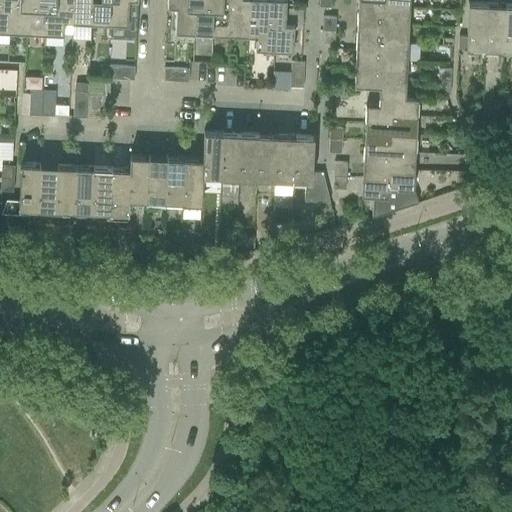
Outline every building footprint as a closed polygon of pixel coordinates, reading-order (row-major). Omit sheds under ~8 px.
[(0,43),(8,44),(9,31),(10,5),(19,6),(19,0),(1,0),(1,5),(0,4),(0,43)] [(9,31),(27,32),(28,6),(37,7),(37,0),(19,0),(19,6),(10,5),(9,31)] [(27,32),(45,33),(46,7),(55,7),(55,0),(37,0),(37,7),(28,6),(27,32)] [(46,7),(45,33),(63,34),(64,21),(73,22),(73,0),(55,0),(55,7),(46,7)] [(73,0),(73,22),(91,22),(91,0),(73,0)] [(91,0),(91,22),(109,23),(109,0),(91,0)] [(109,0),(109,23),(108,39),(135,39),(137,0),(109,0)] [(174,32),(193,33),(194,8),(186,7),(186,0),(166,0),(166,6),(175,7),(174,32)] [(193,33),(211,33),(212,8),(204,8),(204,0),(186,0),(186,7),(194,8),(193,33)] [(211,33),(229,34),(230,9),(222,9),(222,0),(204,0),(204,8),(212,8),(211,33)] [(229,34),(247,35),(248,0),(222,0),(222,9),(230,9),(229,34)] [(254,49),(273,49),(275,23),(265,22),(266,0),(248,0),(247,35),(255,36),(254,49)] [(275,23),(273,49),(292,50),(293,28),(293,24),(284,23),(285,7),(285,0),(266,0),(265,22),(275,23)] [(357,0),(357,13),(382,14),(382,23),(408,24),(409,6),(383,5),(382,0),(357,0)] [(465,45),(484,46),(486,2),(468,1),(466,36),(465,45)] [(484,46),(502,47),(505,3),(486,2),(484,46)] [(502,47),(511,47),(511,3),(505,3),(502,47)] [(285,7),(284,23),(293,24),(293,28),(302,28),(303,8),(285,7)] [(357,13),(356,31),(381,32),(381,41),(407,42),(408,24),(382,23),(382,14),(357,13)] [(322,16),(322,29),(335,30),(335,17),(322,16)] [(335,30),(322,29),(321,42),(334,43),(335,30)] [(356,31),(355,49),(380,50),(380,59),(406,60),(407,42),(381,41),(381,32),(356,31)] [(458,36),(457,48),(465,48),(465,45),(466,36),(458,36)] [(407,42),(406,60),(419,61),(420,43),(407,42)] [(355,49),(354,67),(379,68),(379,77),(406,78),(406,60),(380,59),(380,50),(355,49)] [(290,61),(289,86),(302,86),(304,61),(290,61)] [(108,77),(130,78),(134,79),(134,66),(109,65),(108,77)] [(164,66),(163,79),(188,81),(189,67),(164,66)] [(378,87),(378,95),(418,97),(405,96),(406,78),(379,77),(379,68),(354,67),(353,86),(378,87)] [(437,67),(437,80),(449,81),(450,68),(437,67)] [(437,80),(436,93),(447,94),(449,94),(449,81),(437,80)] [(74,81),(74,91),(79,91),(87,91),(87,82),(74,81)] [(334,85),(333,98),(347,98),(347,85),(334,85)] [(28,113),(41,114),(42,90),(29,89),(28,113)] [(42,90),(41,114),(53,115),(55,90),(42,90)] [(72,116),(85,116),(87,91),(79,91),(74,91),(73,91),(72,116)] [(87,91),(85,116),(99,117),(99,105),(108,105),(109,93),(100,92),(87,91)] [(365,103),(364,122),(391,123),(392,115),(417,116),(418,97),(378,95),(378,104),(365,103)] [(364,122),(363,140),(390,141),(391,133),(416,134),(417,116),(392,115),(391,123),(364,122)] [(329,126),(328,139),(341,139),(342,126),(329,126)] [(222,131),(203,130),(202,157),(202,174),(220,175),(222,131)] [(240,132),(222,131),(220,175),(238,176),(240,132)] [(258,133),(240,132),(238,176),(256,177),(258,133)] [(276,134),(258,133),(256,177),(274,178),(276,134)] [(363,140),(363,158),(389,159),(390,151),(415,152),(416,134),(391,133),(390,141),(363,140)] [(294,134),(276,134),(274,178),(292,179),(294,134)] [(292,179),(292,185),(304,186),(303,199),(329,201),(322,171),(311,171),(313,135),(294,134),(292,179)] [(341,139),(328,139),(328,151),(340,152),(341,139)] [(363,158),(362,176),(389,177),(389,169),(414,170),(415,152),(390,151),(389,159),(363,158)] [(128,167),(111,166),(109,211),(127,212),(129,154),(128,167)] [(148,155),(129,154),(127,212),(128,198),(146,199),(148,155)] [(166,155),(148,155),(146,199),(164,200),(166,155)] [(184,156),(166,155),(164,200),(182,201),(184,156)] [(182,201),(181,219),(198,220),(199,209),(200,209),(200,202),(201,202),(202,174),(202,157),(184,156),(182,201)] [(2,211),(36,213),(39,163),(20,162),(18,199),(6,198),(2,211)] [(334,162),(333,175),(346,176),(346,163),(334,162)] [(39,163),(36,213),(48,214),(48,208),(55,208),(57,164),(39,163)] [(1,164),(0,176),(0,177),(13,178),(14,165),(1,164)] [(75,165),(57,164),(55,208),(73,209),(75,165)] [(93,166),(75,165),(73,209),(91,210),(93,166)] [(111,166),(93,166),(91,210),(109,211),(111,166)] [(361,195),(372,196),(371,217),(417,202),(413,189),(414,170),(389,169),(389,177),(362,176),(361,195)] [(346,176),(333,175),(332,188),(345,189),(346,176)] [(13,178),(0,177),(0,190),(12,191),(13,178)] [(241,235),(240,246),(253,247),(254,236),(241,235)] [(19,237),(18,245),(31,246),(32,238),(19,237)] [(185,242),(184,257),(197,257),(198,242),(185,242)] [(71,246),(71,259),(88,260),(89,248),(71,246)] [(107,247),(106,262),(114,263),(115,247),(107,247)]
